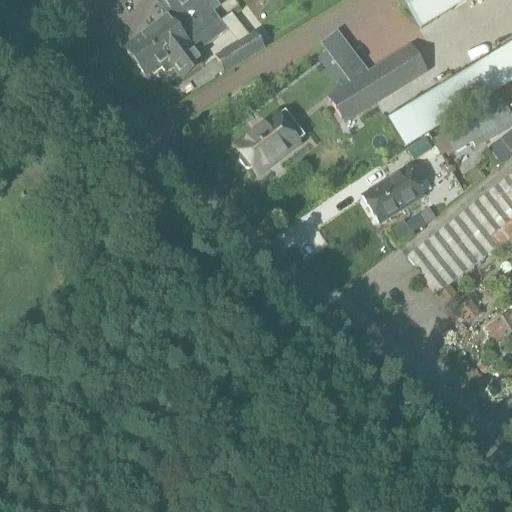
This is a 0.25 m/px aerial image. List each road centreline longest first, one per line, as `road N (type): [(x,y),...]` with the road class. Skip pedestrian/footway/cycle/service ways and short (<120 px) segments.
road 1 (tertiary): [(511,471),(0,22)]
road 2 (unknown): [(414,511),(153,286),(63,168),(0,114)]
